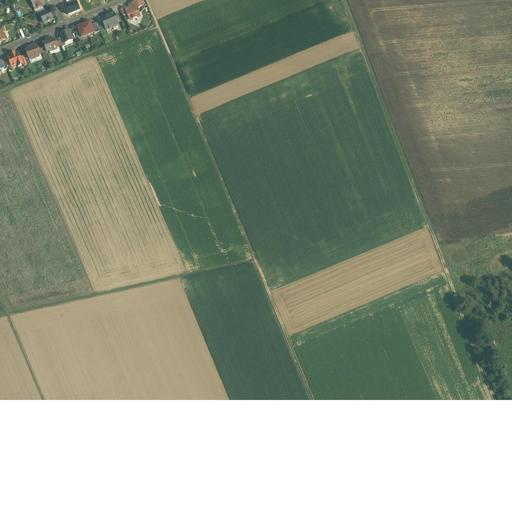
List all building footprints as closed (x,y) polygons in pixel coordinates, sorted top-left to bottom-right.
[(30,0),(33,6),(36,5),(37,9),(46,6),(46,5),(47,4),(47,3),(47,2),(46,2),(45,1),(44,1),(42,0),(30,0)] [(126,10),(125,10),(127,15),(128,17),(129,16),(131,20),(139,17),(137,13),(139,12),(137,9),(143,6),(141,1),(135,4),(135,3),(132,4),(133,5),(130,6),(131,8),(126,10)] [(79,11),(76,3),(68,6),(65,8),(68,15),(79,11)] [(45,13),(39,15),(42,21),(43,20),(45,24),(54,20),(52,16),(51,16),(49,11),(45,13)] [(113,14),(107,17),(106,16),(103,17),(103,18),(101,19),(104,25),(106,31),(118,26),(117,22),(118,21),(118,20),(117,18),(116,17),(115,18),(113,14)] [(89,23),(84,25),(88,36),(94,33),(91,26),(90,24),(89,23)] [(97,24),(91,26),(94,33),(94,34),(100,32),(98,27),(97,24)] [(84,25),(78,27),(78,29),(79,31),(82,38),(88,36),(84,25)] [(104,25),(98,27),(100,32),(102,35),(107,33),(106,31),(104,25)] [(69,31),(61,35),(62,38),(65,44),(73,40),(69,31)] [(55,40),(52,41),(50,40),(50,39),(48,40),(53,52),(57,50),(56,49),(58,48),(58,47),(55,41),(55,40)] [(48,40),(46,41),(47,42),(46,43),(43,44),(44,45),(46,52),(47,53),(49,52),(49,53),(53,52),(48,40)] [(28,48),(29,49),(28,51),(26,52),(26,53),(29,59),(29,60),(31,59),(32,61),(35,59),(30,47),(28,48)] [(37,47),(34,48),(33,48),(32,47),(30,47),(35,59),(39,58),(38,56),(40,55),(40,54),(37,48),(37,47)] [(15,54),(10,56),(10,57),(8,59),(9,61),(11,66),(12,69),(17,66),(18,68),(23,66),(23,65),(20,58),(18,54),(16,55),(15,54)]
